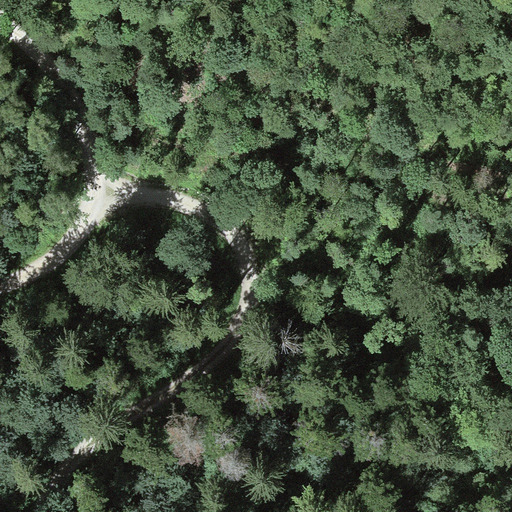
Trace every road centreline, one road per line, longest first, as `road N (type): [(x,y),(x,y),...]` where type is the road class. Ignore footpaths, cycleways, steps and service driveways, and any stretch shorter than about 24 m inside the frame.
road 1 (track): [(40,511),(71,457),(151,399),(210,369),(241,335),(252,277),(239,242),(198,205),(97,196)]
road 2 (track): [(0,283),(30,273),(89,219),(99,174),(99,126),(79,92),(0,18)]
